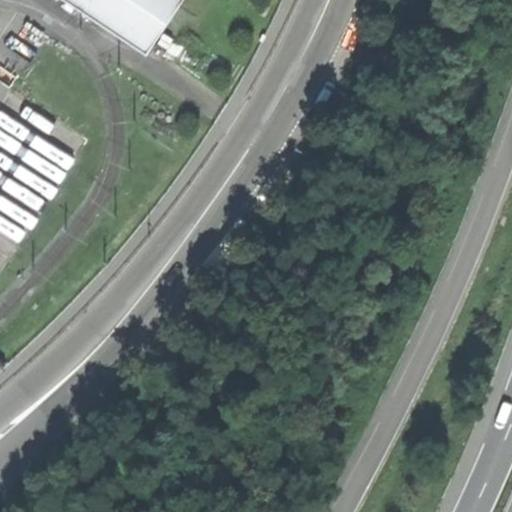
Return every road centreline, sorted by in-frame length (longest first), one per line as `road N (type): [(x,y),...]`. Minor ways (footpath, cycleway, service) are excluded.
road 1 (trunk): [(511,149),(476,242),(342,511)]
road 2 (unclassified): [(136,308),(249,147),(328,0)]
road 3 (unclassified): [(0,466),(43,432),(136,308)]
road 4 (unclassified): [(136,308),(0,407)]
